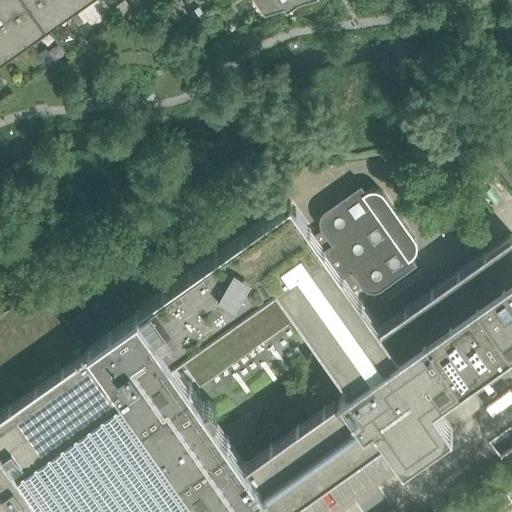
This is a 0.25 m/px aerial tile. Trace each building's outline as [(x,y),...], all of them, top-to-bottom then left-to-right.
[(0,0),(0,54),(44,24),(27,0),(0,0)] [(77,0),(27,0),(44,24),(77,0)] [(126,0),(122,0),(116,5),(123,14),(132,8),(126,0)] [(199,7),(191,13),(195,18),(203,12),(199,7)] [(87,41),(81,33),(76,37),(82,45),(87,41)] [(56,62),(49,53),(41,59),(48,68),(56,62)] [(39,62),(34,55),(25,62),(30,69),(39,62)] [(281,511),(384,438),(398,458),(401,456),(401,454),(408,456),(408,457),(409,460),(452,430),(434,403),(461,384),(511,347),(511,233),(380,327),(354,294),(358,286),(360,288),(365,290),(371,291),(376,291),(382,288),(417,263),(412,256),(414,254),(417,250),(418,246),(417,241),(415,237),(385,195),(384,193),(380,190),(376,189),(371,189),(366,190),(364,187),(361,184),(325,209),(323,211),(320,215),(319,220),(320,225),(322,229),(314,234),(295,207),(293,209),(293,211),(285,210),(286,208),(284,205),(214,254),(135,311),(126,298),(122,294),(117,292),(112,291),(106,292),(102,294),(69,317),(64,312),(58,306),(50,302),(42,299),(33,298),(25,298),(16,300),(8,303),(1,308),(0,309),(0,511),(281,511)] [(511,426),(489,443),(498,457),(506,468),(511,463),(511,426)]
